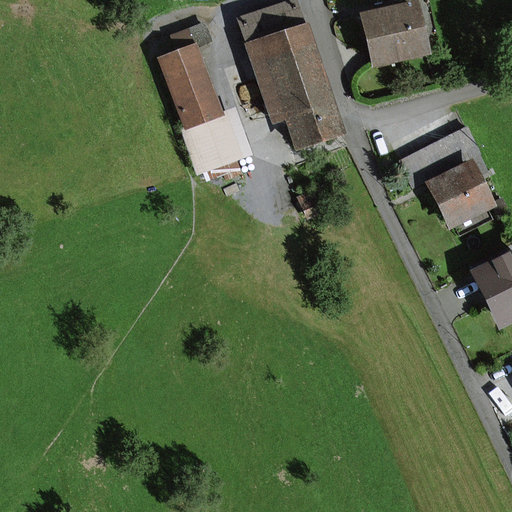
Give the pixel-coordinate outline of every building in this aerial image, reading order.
[(294,4),(239,23),(272,123),(286,119),(296,149),(339,134),(294,4)] [(414,5),(358,16),(369,73),(426,61),(414,5)] [(193,47),(153,62),(181,133),(221,118),(193,47)] [(221,118),(181,133),(197,178),(251,159),(234,114),(221,118)] [(492,209),(469,165),(422,190),(445,234),(492,209)] [(511,254),(466,277),(494,334),(511,325),(511,254)]
